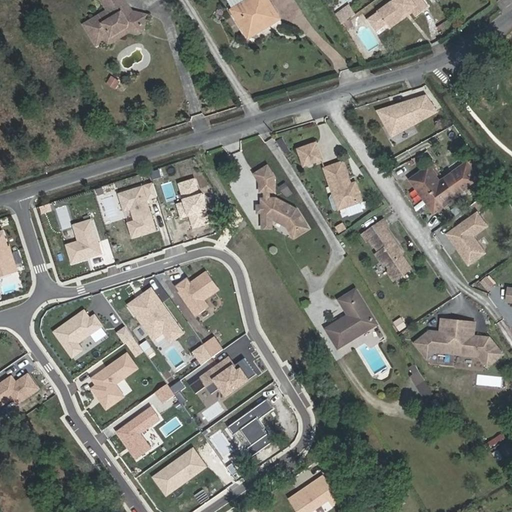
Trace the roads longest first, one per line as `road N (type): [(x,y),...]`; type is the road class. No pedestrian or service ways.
road 1 (residential): [(50,299),(236,241),(264,325),(342,429),(223,511)]
road 2 (residential): [(511,14),(435,62),(22,196)]
road 3 (residential): [(135,511),(68,418),(66,384),(15,310)]
road 4 (unknown): [(252,121),(249,101),(187,0)]
